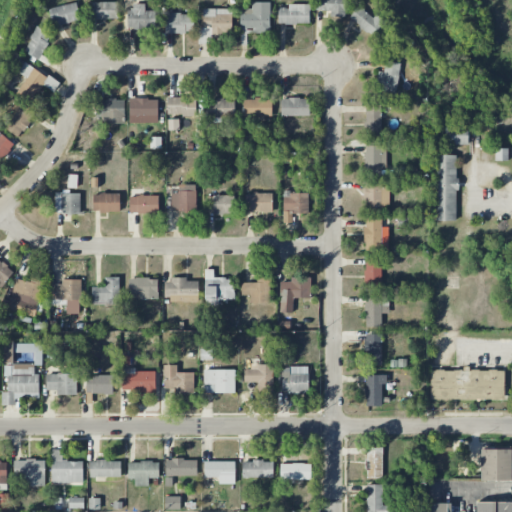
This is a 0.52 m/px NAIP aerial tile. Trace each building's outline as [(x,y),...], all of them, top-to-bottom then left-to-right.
[(330,17),(345,17),(345,0),(315,0),(315,10),(330,10),(330,17)] [(81,18),(76,2),(49,10),(54,26),(81,18)] [(118,2),(90,2),(91,19),(118,19),(118,2)] [(252,9),(241,9),(240,42),(247,42),(247,33),(270,33),(270,2),(252,2),(252,9)] [(129,28),(156,28),(156,11),(145,11),(145,4),(129,4),(129,28)] [(279,24),(310,24),(310,5),(288,4),(288,8),(279,8),(279,24)] [(376,14),(374,17),(359,6),(350,18),(374,38),(386,23),(376,14)] [(232,9),(203,9),(203,28),(198,28),(198,44),(212,44),(212,32),(232,32),(232,9)] [(193,14),(166,13),(165,33),(193,33),(193,14)] [(38,60),(52,35),(37,27),(24,52),(38,60)] [(18,92),(31,102),(44,85),(54,92),(59,85),(26,61),(18,72),(28,79),(18,92)] [(401,63),(386,61),(384,72),(379,72),(376,89),(397,92),(401,63)] [(310,116),(309,98),(281,99),(282,116),(310,116)] [(129,123),(158,124),(158,99),(130,99),(129,123)] [(235,99),(214,99),(214,105),(207,105),(206,117),(234,118),(235,99)] [(272,100),(244,99),(244,116),(272,116),(272,100)] [(35,109),(16,100),(12,109),(15,110),(6,130),(22,138),(35,109)] [(124,124),(124,100),(98,100),(97,123),(124,124)] [(381,136),(380,104),(366,105),(367,136),(381,136)] [(446,145),(469,145),(469,127),(446,127),(446,145)] [(0,161),(14,145),(0,132),(0,161)] [(365,176),(381,176),(381,146),(365,146),(365,176)] [(508,149),(496,149),(496,161),(508,161),(508,149)] [(435,221),(457,221),(456,155),(434,155),(435,221)] [(389,181),(365,181),(364,214),(389,214),(389,181)] [(197,185),(179,185),(179,194),(172,193),(172,210),(178,210),(178,213),(196,213),(197,185)] [(309,213),(308,192),(283,192),(284,224),(292,224),(292,214),(309,213)] [(81,194),(56,193),(55,214),(80,214),(81,194)] [(246,212),(273,212),(272,193),(245,194),(246,212)] [(94,194),(93,212),(120,212),(120,194),(94,194)] [(159,196),(130,196),(129,213),(158,214),(159,196)] [(235,196),(208,196),(207,214),(234,215),(235,196)] [(364,220),(365,252),(382,251),(381,219),(364,220)] [(381,257),(365,257),(365,288),(381,288),(381,257)] [(13,271),(0,260),(0,287),(0,288),(13,271)] [(218,299),(235,299),(234,278),(214,278),(213,269),(205,269),(206,306),(218,305),(218,299)] [(36,317),(44,280),(32,277),(30,282),(15,279),(8,311),(36,317)] [(120,304),(119,277),(105,277),(105,287),(92,287),(92,304),(120,304)] [(241,282),(241,295),(250,295),(250,303),(271,303),(271,278),(257,277),(257,282),(241,282)] [(158,298),(158,278),(128,279),(129,299),(158,298)] [(164,279),(165,301),(197,301),(197,281),(187,281),(187,279),(164,279)] [(81,280),(62,280),(62,284),(51,284),(51,301),(81,301),(81,280)] [(311,298),(311,280),(280,280),(280,313),(293,313),(293,298),(311,298)] [(382,327),(382,313),(389,313),(389,296),(366,295),(365,327),(382,327)] [(382,366),(382,334),(366,334),(365,365),(382,366)] [(4,341),(3,363),(13,363),(13,341),(4,341)] [(42,344),(14,344),(13,352),(35,353),(35,365),(42,365),(42,344)] [(2,405),(17,405),(16,398),(39,398),(39,374),(35,374),(35,364),(4,365),(4,376),(8,376),(8,392),(2,392),(2,405)] [(194,393),(194,373),(177,372),(177,366),(164,365),(164,393),(194,393)] [(244,369),(244,385),(265,385),(265,382),(273,382),(272,365),(257,365),(257,369),(244,369)] [(308,366),(283,367),(284,394),(309,393),(308,366)] [(156,371),(123,370),(122,390),(142,390),(142,394),(155,394),(156,371)] [(235,370),(204,370),(204,393),(235,393),(235,370)] [(504,400),(504,371),(431,370),(430,399),(504,400)] [(77,374),(47,374),(46,390),(56,390),(56,395),(76,395),(77,374)] [(113,394),(113,375),(87,375),(87,394),(113,394)] [(387,375),(366,375),(366,406),(382,406),(382,384),(387,384),(387,375)] [(383,478),(382,448),(366,448),(367,478),(383,478)] [(511,449),(481,449),(481,480),(511,481),(511,449)] [(52,483),(83,484),(83,461),(62,461),(63,450),(52,450),(52,483)] [(45,486),(45,460),(14,460),(14,476),(21,476),(22,487),(45,486)] [(197,460),(166,460),(166,476),(197,476),(197,460)] [(121,477),(121,461),(90,461),(90,477),(121,477)] [(235,461),(204,462),(204,477),(219,477),(219,484),(235,484),(235,461)] [(273,461),(243,461),(243,478),(273,477),(273,461)] [(149,486),(148,478),(159,478),(159,462),(128,462),(128,479),(135,479),(135,486),(149,486)] [(280,464),(280,480),(311,480),(312,464),(280,464)] [(366,511),(389,511),(390,506),(383,506),(383,485),(367,484),(366,511)] [(181,497),(166,497),(165,510),(181,510),(181,497)] [(430,504),(430,511),(511,511),(511,501),(477,502),(476,511),(451,511),(452,504),(430,504)]
